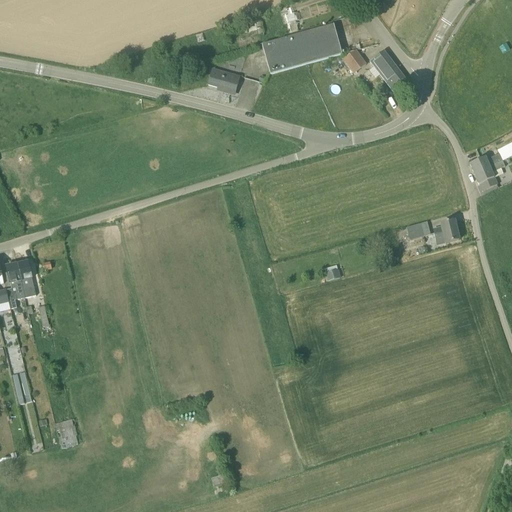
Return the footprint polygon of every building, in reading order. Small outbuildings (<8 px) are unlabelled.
[(288,24),(300,21),(298,13),(286,17),(288,24)] [(262,23),(255,24),(257,31),(258,35),(264,34),(262,23)] [(333,26),(262,46),(270,75),(342,55),(333,26)] [(355,51),(343,60),(354,75),(366,66),(355,51)] [(371,63),(395,95),(400,91),(400,92),(409,85),(384,53),(371,63)] [(239,78),(212,70),(208,86),(235,94),(239,78)] [(368,70),(360,78),(370,88),(378,81),(368,70)] [(470,165),(470,166),(474,174),(502,161),(499,155),(486,161),(485,159),(470,165)] [(502,161),(474,174),(479,186),(482,193),(497,186),(491,173),(504,167),(502,161)] [(440,225),(441,228),(433,230),(437,246),(445,244),(446,244),(459,241),(454,221),(440,225)] [(431,235),(427,223),(406,228),(410,241),(431,235)] [(36,298),(28,263),(17,265),(25,299),(25,300),(36,298)] [(17,265),(6,268),(9,283),(15,281),(16,286),(14,286),(15,292),(16,292),(18,301),(25,299),(17,265)] [(325,270),(326,274),(328,282),(340,278),(338,271),(336,266),(325,270)] [(12,289),(6,291),(9,303),(11,310),(17,309),(12,289)] [(0,304),(9,303),(6,291),(6,290),(0,291),(0,304)] [(44,307),(38,308),(44,331),(42,331),(43,336),(51,334),(44,307)] [(19,405),(31,402),(22,356),(19,357),(18,356),(11,357),(12,361),(15,361),(16,365),(11,366),(19,405)] [(73,420),(72,420),(55,425),(61,450),(78,446),(76,437),(77,437),(73,420)] [(216,487),(228,483),(225,474),(213,478),(216,487)]
